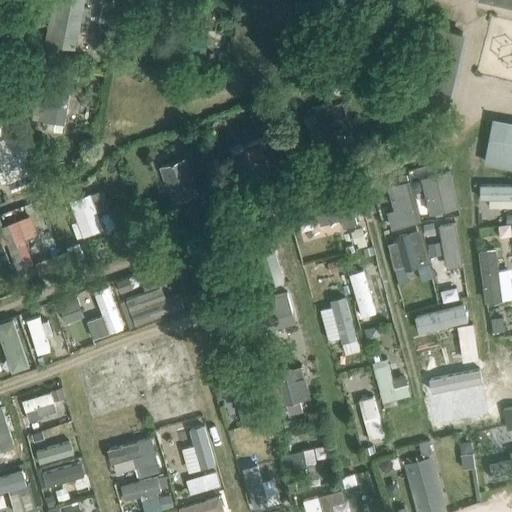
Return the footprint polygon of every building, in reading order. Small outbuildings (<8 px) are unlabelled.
[(93,8),(83,6),(84,0),(47,0),(43,23),(49,25),(45,43),(75,48),(79,30),(88,32),(93,8)] [(344,28),(356,29),(365,30),(365,34),(377,35),(379,15),(345,12),(344,28)] [(424,23),(416,55),(456,64),(463,32),(460,31),(453,30),(424,23)] [(165,46),(163,56),(214,63),(217,38),(208,36),(167,30),(165,46)] [(64,122),(69,92),(66,92),(69,74),(41,70),(37,89),(35,103),(33,117),(64,122)] [(342,101),(315,111),(303,116),(313,142),(325,137),(328,146),(355,136),(342,101)] [(511,165),(511,120),(493,117),(484,160),(511,165)] [(35,181),(27,161),(42,155),(30,126),(0,138),(0,158),(1,161),(13,190),(35,181)] [(253,165),(259,177),(281,166),(266,135),(244,145),(246,149),(233,155),(240,171),(253,165)] [(174,200),(198,191),(186,157),(161,166),(174,200)] [(103,189),(91,193),(71,200),(80,224),(74,227),(78,236),(103,227),(98,212),(110,207),(103,189)] [(30,219),(19,223),(17,220),(3,225),(0,216),(0,236),(1,239),(6,237),(17,265),(33,260),(25,239),(36,234),(30,219)] [(36,262),(41,273),(86,256),(81,242),(67,247),(68,250),(61,253),(36,262)]
